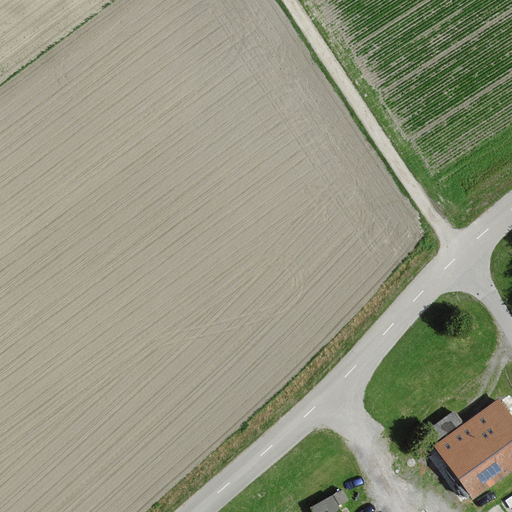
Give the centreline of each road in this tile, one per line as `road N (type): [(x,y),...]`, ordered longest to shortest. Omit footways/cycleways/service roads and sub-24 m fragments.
road 1 (unclassified): [(196,511),(315,407),(459,254)]
road 2 (unclassified): [(289,0),(459,254)]
road 3 (track): [(326,395),(360,432),(398,511)]
